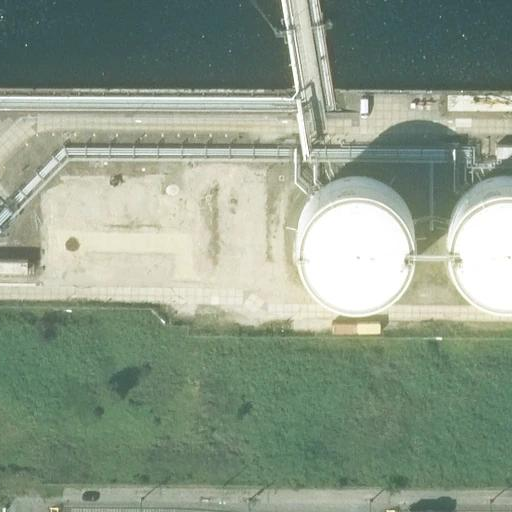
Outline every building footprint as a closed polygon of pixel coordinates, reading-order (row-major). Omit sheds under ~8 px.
[(511,287),(511,175),(465,177),(451,217),(452,270),(500,288),(511,287)] [(306,180),(310,284),(410,281),(407,177),(306,180)] [(60,182),(61,228),(160,226),(159,180),(60,182)] [(265,184),(215,184),(215,281),(265,281),(265,184)] [(25,258),(0,257),(0,270),(25,271),(25,258)]
